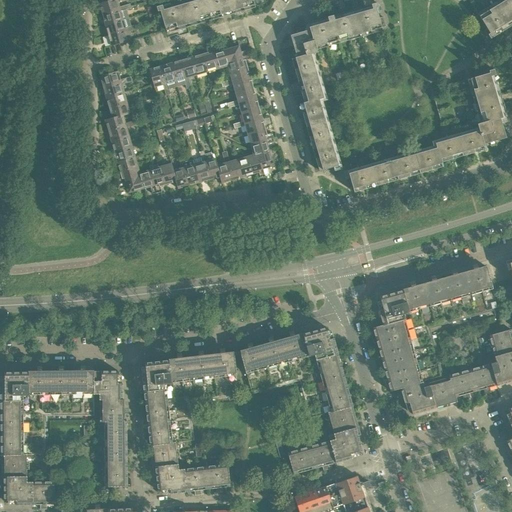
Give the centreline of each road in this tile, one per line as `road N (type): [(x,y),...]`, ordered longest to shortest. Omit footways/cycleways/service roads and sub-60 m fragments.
road 1 (residential): [(91,68),(93,181),(124,211),(230,195),(246,203),(307,195)]
road 2 (residential): [(307,195),(324,217),(498,167),(511,152)]
road 3 (residential): [(130,350),(232,333),(281,309),(309,318),(345,310)]
road 4 (tertiary): [(0,306),(202,284)]
road 5 (residential): [(91,68),(244,22),(273,33)]
road 6 (tertiary): [(511,205),(328,258)]
road 7 (tertiary): [(333,275),(511,223)]
road 8 (residential): [(266,43),(307,195)]
road 9 (residential): [(385,449),(345,310)]
road 10 (tertiary): [(202,284),(333,275)]
road 11 (residential): [(0,352),(130,350)]
road 12 (tertiary): [(328,258),(202,284)]
road 13 (residential): [(511,247),(392,278)]
